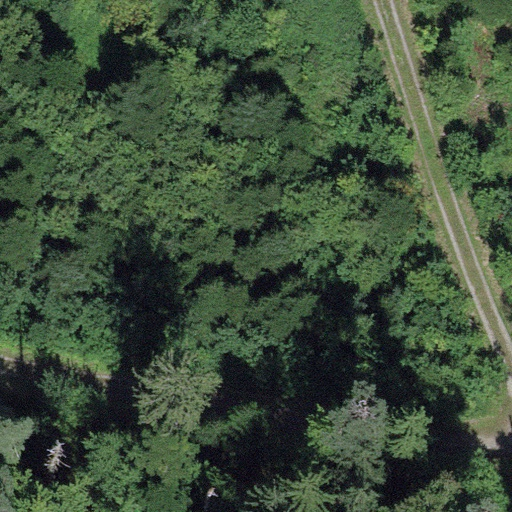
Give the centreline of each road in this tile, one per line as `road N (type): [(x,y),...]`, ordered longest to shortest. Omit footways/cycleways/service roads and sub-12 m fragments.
road 1 (track): [(0,363),(511,453)]
road 2 (track): [(380,0),(511,375)]
